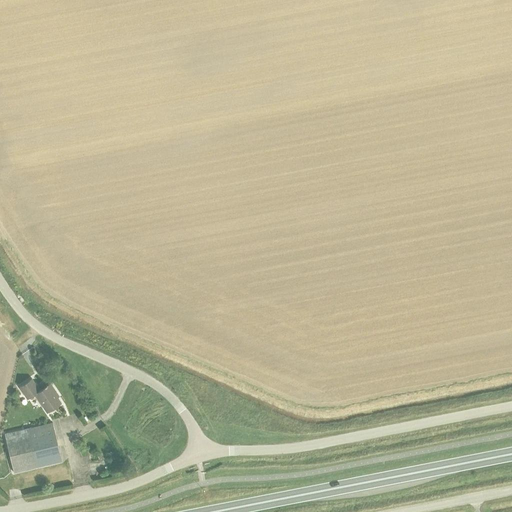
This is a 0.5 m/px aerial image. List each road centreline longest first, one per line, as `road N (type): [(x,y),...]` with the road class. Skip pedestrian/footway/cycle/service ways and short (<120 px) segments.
road 1 (unclassified): [(199,456),(295,448),(511,406)]
road 2 (trunk): [(207,511),(511,450)]
road 3 (unclassified): [(199,456),(190,420),(160,387),(37,326),(0,281)]
road 4 (unclassified): [(0,511),(110,491),(199,456)]
